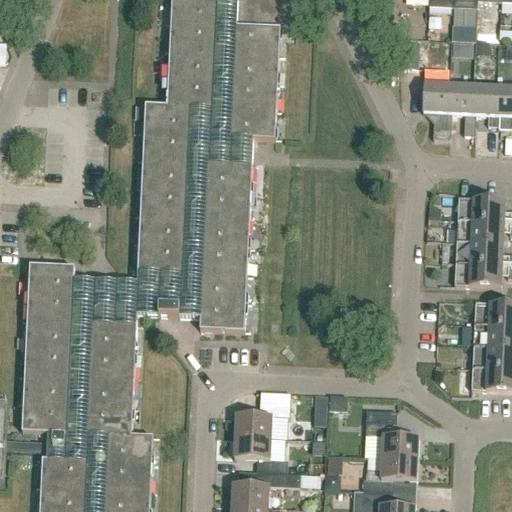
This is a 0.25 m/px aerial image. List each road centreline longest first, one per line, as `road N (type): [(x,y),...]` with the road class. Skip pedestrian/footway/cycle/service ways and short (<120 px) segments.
road 1 (residential): [(403,388),(232,388),(207,422),(202,511)]
road 2 (residential): [(403,388),(413,168)]
road 3 (residential): [(413,168),(332,0)]
road 4 (residential): [(53,0),(0,125)]
